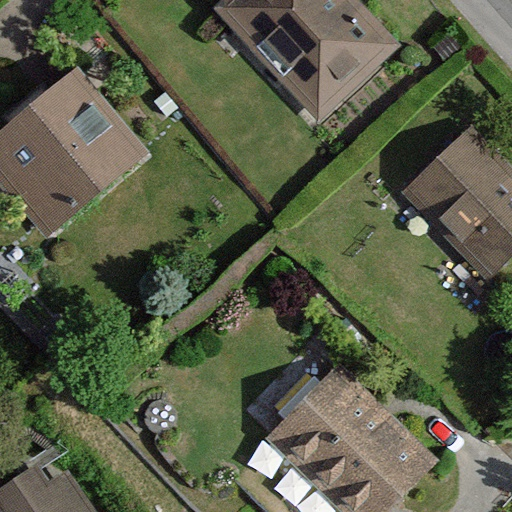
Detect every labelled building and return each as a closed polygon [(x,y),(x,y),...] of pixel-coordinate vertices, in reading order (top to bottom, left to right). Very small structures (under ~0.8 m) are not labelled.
[(226,0),(207,19),(318,129),(394,53),(341,0),(226,0)] [(0,138),(0,198),(39,245),(137,162),(68,81),(0,138)] [(395,204),(491,287),(511,263),(511,179),(457,133),(395,204)] [(258,444),(333,511),(384,511),(430,462),(326,369),(258,444)] [(0,511),(79,511),(58,480),(38,493),(23,470),(0,485),(0,511)]
